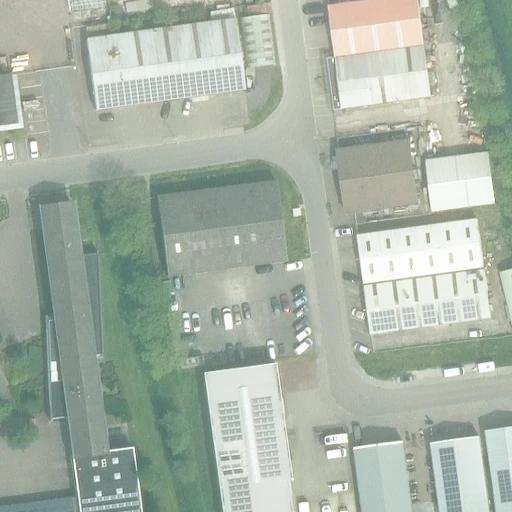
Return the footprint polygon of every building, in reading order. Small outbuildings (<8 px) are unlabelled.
[(0,0),(0,125),(15,123),(9,75),(0,76),(0,0)] [(373,0),(328,6),(335,57),(424,46),(417,0),(373,0)] [(239,19),(245,68),(275,64),(268,15),(239,19)] [(244,90),(234,19),(85,39),(95,110),(244,90)] [(327,58),(334,110),(431,97),(424,46),(335,57),(327,58)] [(346,214),(383,209),(417,204),(408,141),(337,150),(346,214)] [(156,197),(166,277),(286,261),(275,181),(156,197)] [(139,511),(131,449),(131,448),(104,452),(91,356),(100,355),(100,357),(101,357),(96,251),(95,251),(95,254),(78,256),(70,203),(69,203),(70,210),(55,212),(55,211),(53,211),(57,239),(44,241),(55,317),(46,318),(46,316),(45,316),(50,422),(51,422),(51,419),(68,417),(74,456),(71,456),(76,496),(0,506),(0,511),(139,511)] [(490,318),(483,268),(477,219),(357,235),(370,334),(490,318)] [(511,269),(499,273),(511,324),(511,269)] [(294,511),(281,417),(282,417),(274,364),(258,366),(202,374),(220,511),(294,511)] [(511,511),(511,427),(486,431),(496,511),(511,511)] [(412,511),(403,437),(356,443),(364,511),(412,511)] [(489,511),(479,438),(431,444),(439,511),(489,511)]
